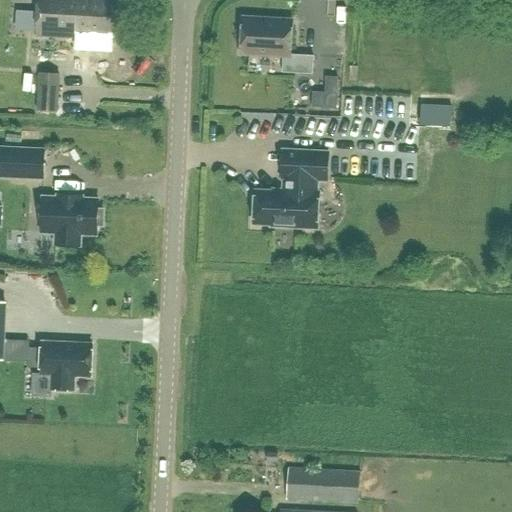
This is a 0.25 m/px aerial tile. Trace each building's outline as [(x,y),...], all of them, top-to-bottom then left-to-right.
[(117,35),(117,0),(37,0),(36,37),(91,39),(91,34),(117,35)] [(243,19),(241,53),(283,55),(282,72),(312,74),(313,55),(290,54),(292,22),(243,19)] [(41,76),(39,112),(59,112),(61,76),(41,76)] [(335,87),(309,85),(308,102),(333,104),(335,87)] [(72,108),(107,107),(107,94),(72,94),(72,108)] [(0,176),(43,178),(45,150),(0,148),(0,176)] [(283,150),(281,179),(287,179),(287,190),(272,189),(272,191),(255,190),(253,224),(271,224),(270,226),(317,228),(319,192),(317,192),(317,180),(327,181),(329,152),(283,150)] [(43,197),(41,232),(56,232),(56,245),(79,246),(80,233),(97,234),(97,225),(102,225),(103,209),(98,209),(98,200),(82,199),(82,196),(58,195),(58,198),(43,197)] [(74,376),(90,377),(92,344),(42,341),(40,374),(51,375),(51,389),(74,390),(74,376)] [(358,503),(361,471),(289,468),(287,499),(358,503)]
